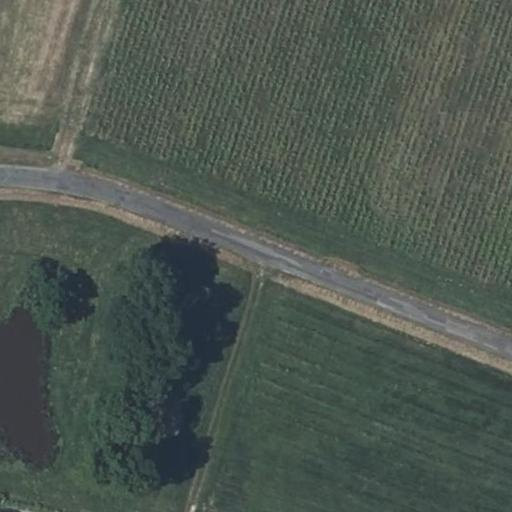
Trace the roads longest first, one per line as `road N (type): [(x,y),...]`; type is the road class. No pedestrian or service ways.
road 1 (unclassified): [(511,349),(103,191),(0,176)]
road 2 (track): [(190,511),(267,252)]
